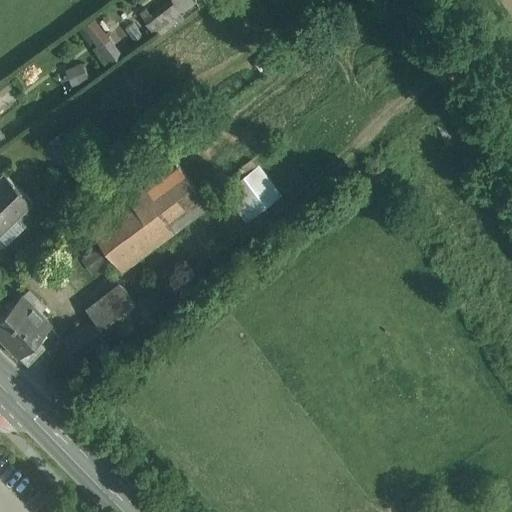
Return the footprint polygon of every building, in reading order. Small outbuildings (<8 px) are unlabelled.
[(170,0),(145,19),(155,34),(199,4),(196,0),(170,0)] [(85,27),(112,64),(125,54),(98,18),(85,27)] [(451,86),(472,70),(445,35),(424,51),(451,86)] [(74,85),(91,79),(85,63),(68,69),(74,85)] [(0,96),(13,88),(7,81),(0,84),(0,96)] [(87,226),(122,271),(206,207),(165,152),(123,184),(128,191),(104,209),(106,212),(87,226)] [(260,163),(231,185),(252,213),(281,192),(260,163)] [(4,172),(0,176),(0,233),(32,202),(4,172)] [(94,270),(109,257),(98,244),(83,257),(94,270)] [(47,278),(12,313),(7,309),(0,315),(0,333),(28,362),(44,346),(36,338),(72,303),(47,278)] [(85,308),(103,333),(137,308),(119,283),(85,308)] [(88,313),(59,334),(72,352),(101,331),(88,313)]
